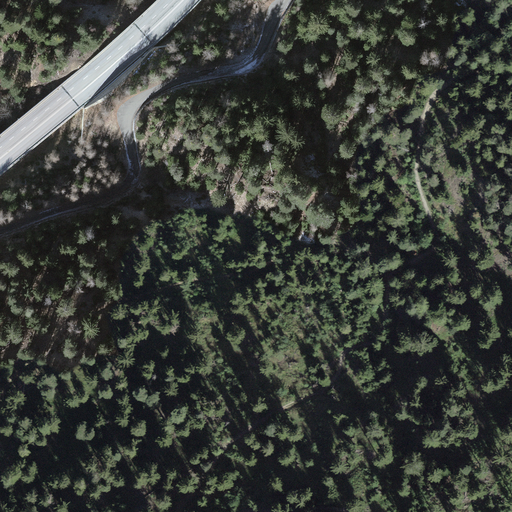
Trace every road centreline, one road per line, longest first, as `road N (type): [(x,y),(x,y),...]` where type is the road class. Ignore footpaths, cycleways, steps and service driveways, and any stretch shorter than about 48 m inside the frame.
road 1 (unclassified): [(295,0),(271,81),(260,88),(199,82),(156,91),(131,110),(157,206),(135,221),(0,246)]
road 2 (primary): [(176,0),(0,153)]
